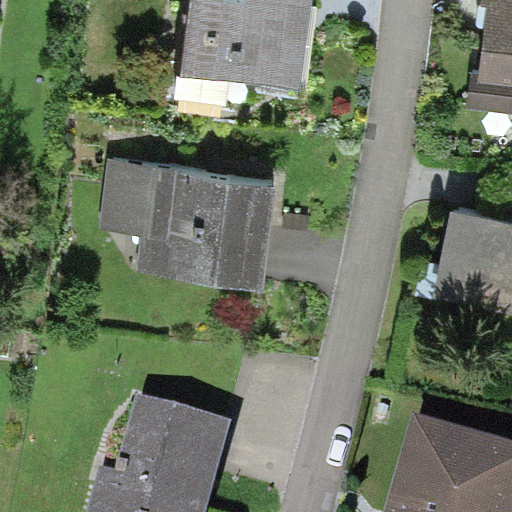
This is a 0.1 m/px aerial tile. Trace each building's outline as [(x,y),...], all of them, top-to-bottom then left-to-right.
[(190,0),(183,60),(231,66),(229,85),(303,94),(314,0),(190,0)] [(474,67),(469,101),(511,105),(511,0),(487,0),(486,15),(480,65),(474,67)] [(218,171),(109,157),(100,228),(138,233),(135,263),(260,279),(273,178),(218,171)] [(457,196),(440,285),(511,298),(511,206),(502,205),(457,196)] [(86,511),(202,511),(227,426),(138,400),(117,472),(99,467),(86,511)] [(386,511),(511,511),(511,446),(415,419),(386,511)]
